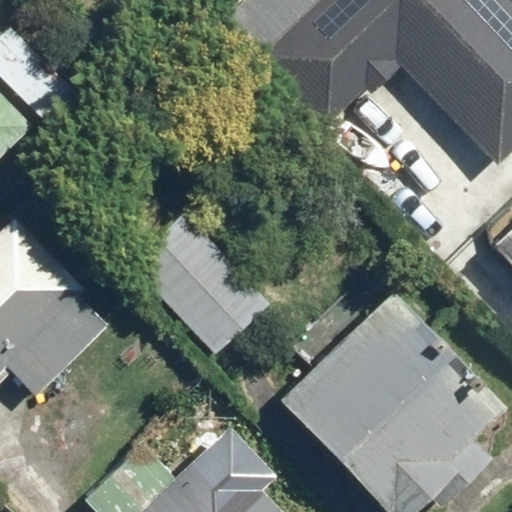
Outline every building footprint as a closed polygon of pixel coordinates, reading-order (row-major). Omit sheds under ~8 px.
[(314,0),(249,58),(312,128),(390,58),(488,163),(511,140),(511,18),(495,0),(314,0)] [(3,26),(0,29),(0,90),(44,135),(78,101),(3,26)] [(0,145),(20,128),(0,105),(0,145)] [(187,221),(137,262),(204,343),(254,302),(187,221)] [(511,222),(492,241),(511,261),(511,222)] [(0,236),(0,410),(87,320),(0,236)] [(373,305),(267,401),(367,511),(375,511),(478,419),(373,305)] [(260,511),(188,439),(114,511),(260,511)]
